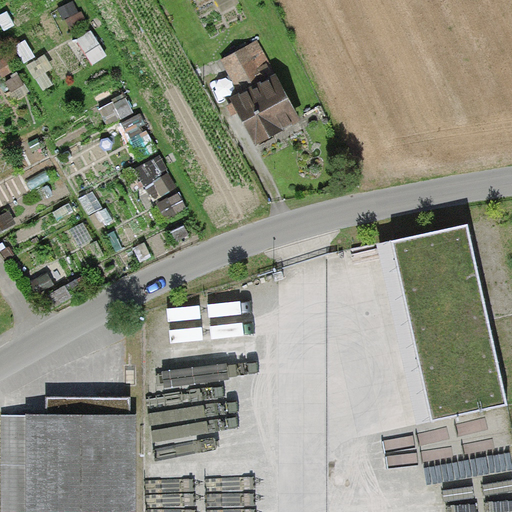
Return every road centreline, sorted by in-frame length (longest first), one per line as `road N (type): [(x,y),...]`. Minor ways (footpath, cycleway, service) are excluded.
road 1 (residential): [(511,179),(268,233),(116,299),(0,364)]
road 2 (unknown): [(299,511),(302,224)]
